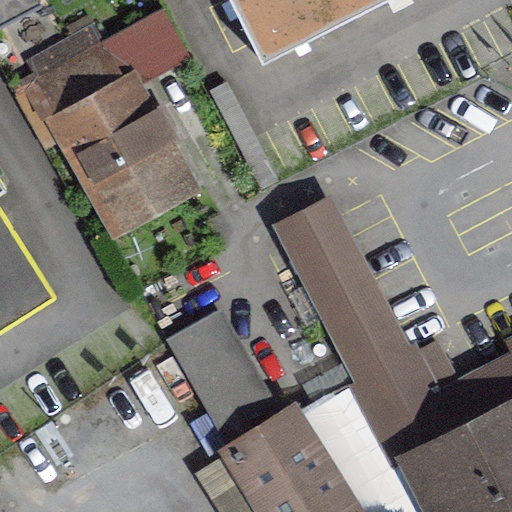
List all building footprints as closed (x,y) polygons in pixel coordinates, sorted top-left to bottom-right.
[(234,0),(265,61),(389,0),(234,0)] [(40,122),(104,241),(189,196),(124,77),(40,122)] [(0,318),(50,287),(0,207),(0,186),(5,184),(0,176),(0,318)] [(259,233),(405,511),(511,511),(511,335),(510,337),(511,341),(511,344),(454,376),(434,339),(410,352),(328,197),(259,233)] [(224,314),(171,343),(220,437),(274,409),(224,314)] [(220,437),(259,511),(360,511),(299,396),(274,409),(220,437)]
